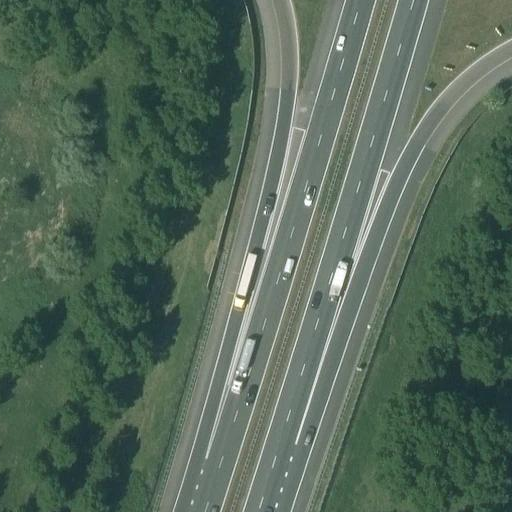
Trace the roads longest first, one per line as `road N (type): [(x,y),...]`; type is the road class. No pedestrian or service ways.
road 1 (motorway): [(359,0),(218,464)]
road 2 (motorway): [(278,0),(287,93),(218,464)]
road 3 (motorway): [(303,365),(429,123),(471,75),(511,48)]
road 4 (motorway): [(303,365),(412,0)]
road 5 (motorway): [(257,511),(303,365)]
